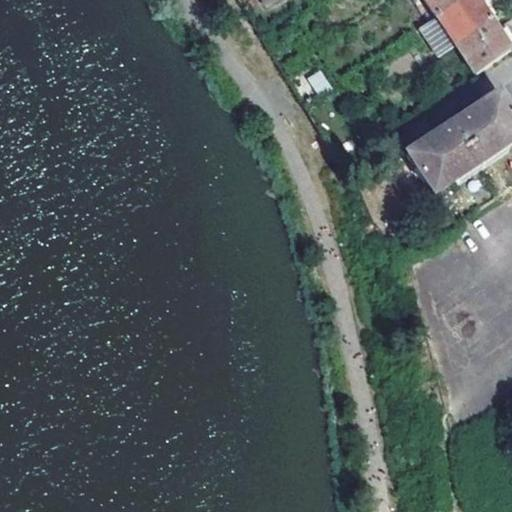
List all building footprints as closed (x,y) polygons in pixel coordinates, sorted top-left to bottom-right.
[(461,0),(424,0),(436,19),(461,0)] [(474,0),(461,0),(436,19),(454,46),(489,21),(474,0)] [(438,57),(454,46),(436,19),(420,30),(438,57)] [(454,46),(474,77),(509,52),(489,21),(454,46)] [(315,94),(330,88),(322,70),(307,75),(315,94)] [(511,145),(511,119),(497,97),(452,126),(407,157),(434,197),(511,145)]
